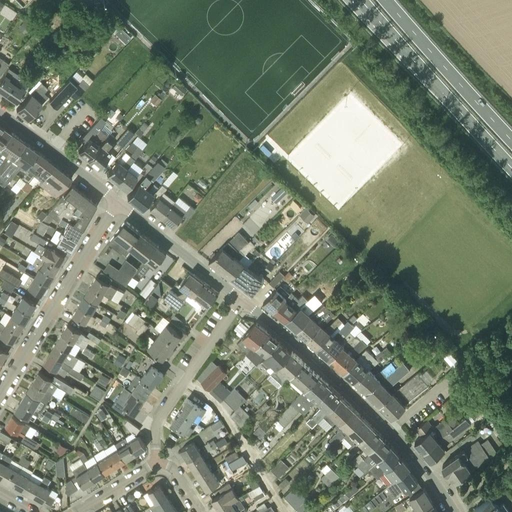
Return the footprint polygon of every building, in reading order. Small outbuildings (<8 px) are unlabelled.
[(21,24),(28,30),(32,24),(25,19),(21,24)] [(130,39),(123,31),(116,38),(123,45),(130,39)] [(40,81),(46,75),(41,70),(30,83),(34,86),(39,80),(40,81)] [(75,100),(85,89),(88,85),(75,73),(50,100),(57,107),(69,94),(75,100)] [(0,90),(6,94),(15,81),(10,78),(10,77),(5,74),(0,81),(0,90)] [(15,81),(6,94),(16,101),(29,82),(19,75),(15,82),(15,81)] [(173,88),(181,95),(182,95),(187,89),(177,81),(172,87),(173,88)] [(26,120),(30,116),(48,97),(44,93),(48,89),(41,82),(15,110),(26,120)] [(156,106),(161,99),(154,94),(149,101),(156,106)] [(148,125),(144,122),(139,128),(143,131),(148,125)] [(0,144),(11,132),(0,124),(0,144)] [(123,147),(134,133),(127,128),(116,141),(123,147)] [(88,159),(108,136),(100,129),(93,137),(91,135),(79,151),(78,151),(88,159)] [(108,136),(88,159),(89,161),(93,165),(94,164),(98,168),(99,167),(110,153),(111,154),(112,152),(105,147),(108,147),(116,138),(110,133),(113,131),(113,130),(108,136)] [(0,173),(13,157),(24,142),(11,132),(0,144),(0,173)] [(116,183),(135,159),(146,146),(140,141),(129,155),(125,151),(118,160),(107,174),(106,175),(116,183)] [(23,164),(34,149),(24,142),(13,157),(0,173),(0,184),(3,187),(19,169),(23,164)] [(34,174),(47,159),(36,150),(34,149),(23,164),(19,169),(22,172),(26,167),(28,170),(22,178),(20,176),(15,183),(21,187),(26,181),(28,182),(34,174)] [(155,162),(144,176),(127,197),(142,209),(154,194),(150,191),(153,188),(147,183),(150,179),(153,181),(168,163),(162,158),(159,162),(157,160),(155,162)] [(144,176),(155,162),(151,158),(139,172),(144,176)] [(47,159),(34,174),(41,179),(54,164),(47,159)] [(135,159),(116,183),(126,191),(137,177),(131,171),(138,162),(135,159)] [(54,164),(41,179),(56,197),(71,178),(54,164)] [(161,217),(174,201),(163,192),(173,180),(168,177),(155,193),(160,197),(159,197),(150,208),(161,217)] [(26,181),(21,187),(27,192),(31,187),(32,185),(28,182),(26,181)] [(65,220),(83,229),(96,204),(72,184),(47,215),(41,222),(48,225),(53,218),(55,220),(58,223),(62,217),(65,220)] [(287,192),(282,186),(271,197),(276,203),(287,192)] [(203,197),(197,192),(195,195),(195,199),(198,203),(203,197)] [(194,209),(190,206),(178,196),(174,201),(161,217),(173,227),(183,214),(187,218),(194,209)] [(258,202),(254,197),(247,203),(248,204),(252,208),(258,202)] [(308,222),(315,215),(306,207),(300,214),(308,222)] [(41,222),(47,215),(42,211),(36,217),(41,222)] [(83,229),(65,220),(62,217),(58,223),(65,228),(62,232),(77,240),(83,229)] [(18,225),(12,221),(9,226),(15,230),(18,225)] [(140,232),(125,221),(107,244),(121,254),(122,253),(123,253),(140,232)] [(43,235),(48,225),(41,222),(36,231),(43,235)] [(77,240),(62,232),(61,231),(58,236),(60,237),(56,244),(71,252),(77,240)] [(221,270),(255,236),(255,235),(249,241),(240,231),(223,247),(209,261),(221,270)] [(46,240),(33,232),(30,239),(38,244),(43,246),(46,240)] [(157,245),(140,232),(123,253),(126,256),(131,249),(145,260),(157,245)] [(233,279),(253,260),(245,253),(255,244),(255,243),(259,239),(255,236),(221,270),(233,279)] [(341,254),(347,248),(343,243),(336,249),(341,254)] [(157,245),(145,260),(136,273),(139,275),(141,272),(144,274),(152,264),(156,267),(167,253),(157,245)] [(45,258),(58,266),(64,256),(51,248),(50,250),(45,247),(40,255),(45,258)] [(97,262),(105,268),(109,262),(101,256),(97,262)] [(58,266),(45,258),(43,257),(41,260),(36,257),(32,263),(52,275),(58,266)] [(244,288),(256,272),(263,268),(253,260),(233,279),(242,287),(242,286),(244,288)] [(269,273),(274,266),(270,262),(264,269),(269,273)] [(24,272),(26,267),(20,263),(17,268),(24,272)] [(47,285),(52,275),(32,263),(32,264),(39,268),(33,277),(47,285)] [(4,280),(15,286),(18,287),(22,280),(2,268),(0,271),(0,276),(2,278),(4,280)] [(126,285),(132,277),(120,269),(114,277),(126,285)] [(149,292),(163,274),(158,270),(152,280),(151,279),(144,288),(149,292)] [(118,302),(124,292),(117,289),(109,284),(112,279),(101,271),(98,277),(96,276),(91,286),(104,294),(112,298),(118,302)] [(192,294),(203,281),(191,271),(184,281),(180,286),(177,283),(172,288),(166,297),(154,288),(144,301),(163,315),(170,320),(174,315),(189,294),(188,293),(189,292),(192,294)] [(288,281),(294,275),(290,271),(283,277),(288,281)] [(256,272),(244,288),(252,294),(264,278),(256,272)] [(47,285),(33,277),(29,275),(23,285),(27,287),(40,295),(47,285)] [(350,308),(381,281),(378,277),(347,304),(350,308)] [(11,293),(15,286),(4,280),(0,287),(11,293)] [(188,293),(189,294),(208,307),(219,293),(203,281),(192,294),(189,292),(188,293)] [(286,297),(290,293),(281,284),(277,288),(263,302),(273,310),(286,297)] [(98,303),(104,294),(91,286),(85,295),(98,303)] [(147,296),(149,292),(144,288),(141,292),(141,293),(147,296)] [(0,296),(6,300),(9,296),(3,292),(0,296)] [(303,303),(308,299),(303,294),(299,298),(292,292),(290,293),(286,297),(273,310),(285,319),(303,303)] [(102,306),(98,303),(85,295),(79,305),(91,313),(92,313),(96,316),(102,306)] [(16,306),(29,314),(35,304),(22,296),(16,306)] [(312,313),(324,303),(317,296),(304,308),(301,306),(304,303),(308,299),(303,303),(285,319),(286,320),(285,320),(296,329),(312,313)] [(395,296),(389,300),(392,304),(398,300),(395,296)] [(411,309),(404,300),(398,305),(405,314),(411,309)] [(322,324),(323,324),(335,314),(330,309),(324,303),(312,313),(296,329),(307,338),(320,324),(321,325),(322,324)] [(92,313),(91,313),(79,305),(73,315),(91,326),(96,317),(92,314),(92,313)] [(23,324),(29,314),(16,306),(10,316),(23,324)] [(117,314),(122,318),(127,312),(120,308),(117,314)] [(133,326),(141,317),(133,311),(125,320),(128,322),(133,326)] [(354,314),(348,320),(352,323),(357,318),(354,314)] [(102,319),(108,323),(111,318),(105,315),(102,319)] [(170,320),(163,315),(155,327),(161,331),(175,343),(179,339),(182,341),(187,333),(181,328),(178,332),(167,323),(170,320)] [(182,321),(174,315),(170,320),(178,326),(182,321)] [(18,333),(23,324),(10,316),(5,325),(4,325),(18,333)] [(328,341),(334,334),(333,333),(343,322),(338,316),(326,328),(323,324),(322,324),(321,325),(320,324),(307,338),(309,340),(314,345),(319,350),(327,340),(328,341)] [(138,330),(143,323),(145,320),(141,317),(133,326),(138,330)] [(105,328),(108,323),(102,319),(99,324),(105,328)] [(241,320),(234,329),(242,335),(249,326),(241,320)] [(355,326),(352,323),(348,320),(334,334),(328,341),(327,340),(319,350),(327,356),(329,358),(343,343),(354,334),(350,331),(355,326)] [(0,322),(0,329),(1,330),(0,332),(0,336),(12,343),(18,333),(4,325),(5,325),(0,322)] [(143,323),(138,330),(136,332),(140,335),(148,326),(143,323)] [(257,323),(243,337),(237,343),(247,352),(268,332),(257,323)] [(75,342),(79,344),(86,334),(68,324),(62,334),(75,342)] [(98,343),(101,338),(95,335),(90,331),(87,336),(98,343)] [(172,348),(175,343),(161,331),(154,340),(172,354),(175,350),(172,348)] [(268,332),(247,352),(246,354),(257,365),(258,364),(259,363),(260,361),(280,341),(268,332)] [(81,345),(79,344),(75,342),(62,334),(56,343),(69,351),(75,355),(81,345)] [(343,371),(358,357),(355,355),(367,344),(364,341),(362,338),(355,335),(354,334),(343,343),(329,358),(327,356),(343,371)] [(172,354),(154,340),(151,344),(148,347),(163,359),(166,354),(169,357),(172,354)] [(276,368),(292,351),(280,341),(260,361),(267,368),(271,363),(276,368)] [(79,357),(75,355),(69,351),(56,343),(51,353),(64,361),(73,367),(79,357)] [(354,381),(370,368),(384,356),(391,351),(387,346),(374,356),(366,349),(358,357),(343,371),(354,381)] [(92,358),(95,353),(85,347),(82,352),(92,358)] [(290,376),(304,362),(292,351),(276,368),(267,378),(278,387),(286,380),(290,376)] [(81,378),(84,374),(73,367),(64,361),(51,353),(45,363),(58,371),(61,365),(69,370),(69,371),(81,378)] [(121,367),(126,358),(119,353),(113,362),(121,367)] [(396,367),(402,362),(399,358),(395,358),(392,361),(376,374),(370,368),(354,381),(355,381),(366,391),(396,367)] [(379,404),(394,391),(393,391),(388,386),(408,370),(410,369),(403,361),(402,362),(396,367),(366,391),(379,404)] [(304,362),(290,376),(305,390),(318,375),(304,362)] [(210,391),(219,381),(227,372),(224,369),(218,363),(201,381),(210,391)] [(146,371),(145,372),(140,378),(152,386),(157,380),(159,381),(163,374),(151,365),(150,367),(147,372),(146,371)] [(127,376),(130,370),(123,366),(119,372),(127,376)] [(49,391),(50,392),(53,393),(58,385),(71,393),(75,386),(55,374),(52,379),(39,372),(33,382),(49,391)] [(394,391),(379,404),(393,418),(407,406),(406,404),(410,400),(420,391),(428,385),(418,373),(410,378),(394,391)] [(131,391),(143,399),(152,386),(140,378),(136,375),(131,382),(127,388),(131,391)] [(318,375),(305,390),(302,394),(299,397),(292,403),(277,420),(285,428),(300,411),(304,414),(315,403),(313,400),(314,399),(317,401),(331,387),(320,376),(318,375)] [(223,399),(230,391),(219,381),(210,391),(220,401),(223,399)] [(49,391),(33,382),(28,391),(48,403),(53,393),(50,392),(49,391)] [(100,398),(106,390),(96,384),(91,393),(100,398)] [(235,410),(240,404),(246,399),(235,387),(230,391),(223,399),(235,410)] [(313,427),(323,416),(342,397),(331,387),(317,401),(322,406),(307,422),(310,425),(313,427)] [(42,413),(48,403),(28,391),(22,401),(35,408),(42,413)] [(139,405),(143,399),(131,391),(127,397),(123,394),(118,400),(124,405),(136,414),(141,406),(139,405)] [(99,401),(100,398),(91,393),(89,395),(99,401)] [(340,422),(353,408),(345,400),(342,397),(323,416),(332,425),(337,420),(340,422)] [(181,412),(193,420),(197,423),(201,416),(202,417),(206,411),(211,414),(213,416),(216,413),(214,410),(205,402),(201,408),(188,399),(183,405),(185,406),(181,412)] [(29,418),(35,408),(22,401),(16,410),(29,418)] [(240,404),(235,410),(230,415),(241,426),(251,416),(246,410),(240,404)] [(107,416),(102,408),(95,413),(100,421),(107,416)] [(349,431),(362,417),(353,408),(340,422),(335,427),(338,430),(329,440),(335,445),(343,436),(349,431)] [(85,422),(89,415),(81,410),(77,418),(85,422)] [(189,426),(193,420),(181,412),(177,418),(175,417),(171,423),(185,432),(185,433),(190,436),(194,430),(189,426)] [(511,422),(505,413),(491,422),(499,434),(511,425),(511,422)] [(17,432),(24,436),(25,433),(30,424),(13,414),(7,425),(18,432),(17,432)] [(48,423),(51,418),(45,414),(42,419),(48,423)] [(415,441),(422,450),(451,427),(458,421),(452,414),(446,419),(444,418),(434,425),(428,417),(416,428),(422,435),(415,441)] [(451,427),(422,450),(431,460),(446,448),(443,444),(458,433),(471,423),(466,416),(459,422),(458,421),(451,427)] [(360,442),(374,428),(362,417),(349,431),(343,436),(351,444),(357,439),(360,442)] [(214,430),(223,424),(220,419),(210,425),(214,430)] [(136,436),(140,429),(127,420),(125,423),(129,431),(136,436)] [(260,437),(266,431),(259,425),(254,431),(260,437)] [(361,463),(385,439),(374,428),(360,442),(364,447),(352,460),(355,463),(358,465),(361,463)] [(0,438),(8,443),(11,437),(1,431),(0,432),(0,438)] [(38,441),(32,437),(31,437),(27,435),(24,441),(31,445),(35,448),(38,441)] [(128,442),(136,454),(146,447),(139,435),(128,442)] [(136,454),(128,442),(125,437),(115,444),(118,449),(126,460),(136,454)] [(216,443),(217,445),(219,448),(228,442),(225,437),(216,443)] [(99,441),(103,447),(107,444),(103,438),(99,441)] [(497,452),(488,438),(480,444),(482,447),(470,456),(464,449),(460,452),(442,465),(454,481),(472,470),(472,469),(497,452)] [(381,462),(394,449),(385,439),(361,463),(358,465),(366,472),(369,468),(371,470),(378,464),(380,462),(381,462)] [(99,450),(103,447),(99,441),(95,443),(99,450)] [(188,460),(200,452),(194,442),(181,450),(188,460)] [(213,448),(210,442),(205,445),(209,451),(213,448)] [(82,459),(83,462),(89,459),(84,453),(84,452),(78,449),(76,450),(79,456),(82,459)] [(116,467),(126,460),(118,449),(108,455),(116,467)] [(384,473),(403,458),(394,449),(381,462),(380,462),(378,464),(371,470),(378,478),(384,472),(384,473)] [(229,462),(239,456),(236,450),(225,457),(226,459),(229,462)] [(9,465),(12,458),(13,457),(3,452),(0,457),(0,477),(2,478),(9,465)] [(194,470),(207,462),(200,452),(188,460),(194,470)] [(229,462),(230,465),(233,469),(247,461),(243,454),(239,456),(229,462)] [(105,474),(116,467),(108,455),(97,462),(105,474)] [(56,462),(57,461),(49,456),(44,465),(50,468),(56,462)] [(57,461),(56,462),(57,476),(65,475),(63,457),(57,461)] [(20,471),(24,465),(12,458),(9,465),(2,478),(13,485),(20,471)] [(392,482),(409,469),(411,468),(403,458),(384,473),(392,482)] [(222,462),(226,468),(230,465),(229,462),(226,459),(222,462)] [(272,468),(271,470),(279,478),(290,467),(281,459),(281,460),(272,468)] [(84,487),(95,480),(87,468),(83,462),(73,469),(77,475),(66,482),(67,496),(78,489),(74,483),(79,479),(84,487)] [(105,474),(97,462),(87,468),(95,480),(105,474)] [(200,480),(213,472),(207,462),(194,470),(200,480)] [(31,477),(32,473),(33,471),(24,465),(20,471),(13,485),(23,491),(31,477)] [(334,479),(340,475),(335,469),(329,473),(334,479)] [(409,469),(392,482),(369,501),(362,506),(366,511),(368,511),(376,506),(388,496),(387,495),(392,492),(396,498),(418,482),(409,469)] [(213,472),(200,480),(207,491),(219,482),(213,472)] [(34,497),(45,476),(43,479),(32,473),(31,477),(23,491),(34,497)] [(45,476),(34,497),(44,502),(45,501),(52,505),(56,498),(49,493),(51,489),(46,486),(51,479),(45,475),(45,476)] [(282,489),(290,481),(286,477),(278,484),(282,489)] [(248,481),(253,488),(259,485),(255,478),(248,481)] [(219,510),(238,498),(239,497),(240,500),(244,497),(242,494),(238,496),(229,482),(219,489),(222,493),(213,500),(219,510)] [(150,505),(166,495),(160,484),(144,494),(150,505)] [(259,485),(253,488),(252,489),(248,491),(251,496),(252,497),(253,496),(255,500),(265,494),(263,491),(263,490),(260,485),(259,485)] [(296,508),(307,499),(295,486),(285,496),(296,508)] [(410,497),(415,506),(418,511),(433,504),(424,489),(410,497)] [(346,499),(352,494),(348,490),(336,500),(339,504),(345,499),(346,499)] [(162,511),(173,505),(166,495),(150,505),(150,506),(153,511),(162,511)] [(508,511),(510,511),(504,502),(498,506),(492,496),(475,508),(474,508),(476,511),(508,511)] [(245,507),(240,500),(239,497),(238,498),(219,510),(220,511),(238,511),(245,507)] [(258,511),(259,511),(267,507),(264,502),(256,507),(257,509),(258,511)] [(397,511),(400,511),(406,509),(401,502),(394,506),(397,511)] [(126,511),(135,511),(130,503),(124,507),(126,511)] [(438,511),(433,503),(433,504),(418,511),(438,511)]
